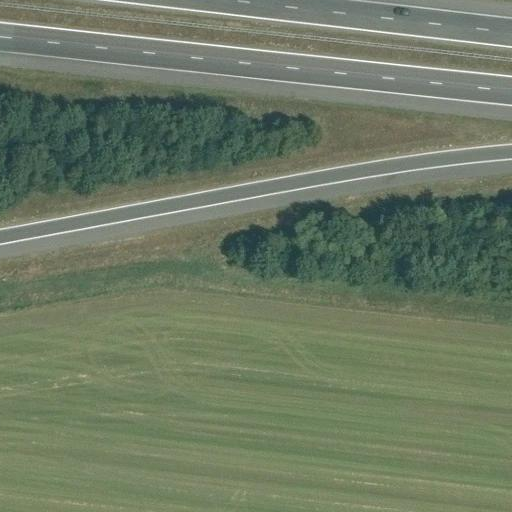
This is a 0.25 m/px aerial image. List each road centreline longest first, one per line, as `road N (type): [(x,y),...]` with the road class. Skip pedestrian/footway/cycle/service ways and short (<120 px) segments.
road 1 (motorway): [(0,238),(432,158),(511,152)]
road 2 (motorway): [(0,38),(511,90)]
road 3 (motorway): [(511,33),(224,0)]
